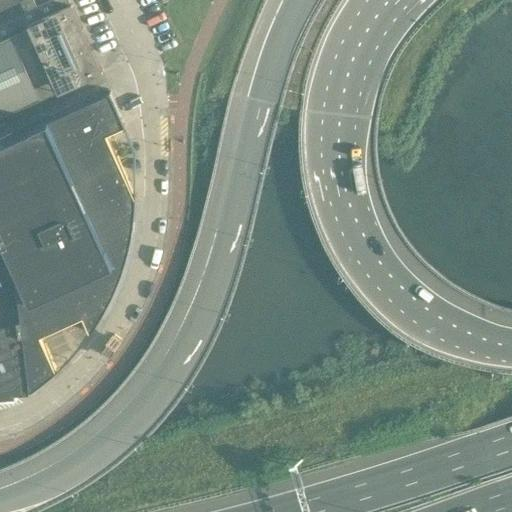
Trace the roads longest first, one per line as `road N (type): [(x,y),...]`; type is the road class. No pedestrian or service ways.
road 1 (motorway): [(304,0),(284,36),(203,316),(157,395),(74,466),(0,498)]
road 2 (motorway): [(511,344),(441,318),(412,295),(380,259),(343,180),(352,65),(396,0)]
road 3 (unclassified): [(154,141),(143,270),(115,324),(41,399),(0,419)]
road 4 (motorway): [(511,442),(298,511)]
road 5 (unclassified): [(154,141),(143,59),(116,0)]
